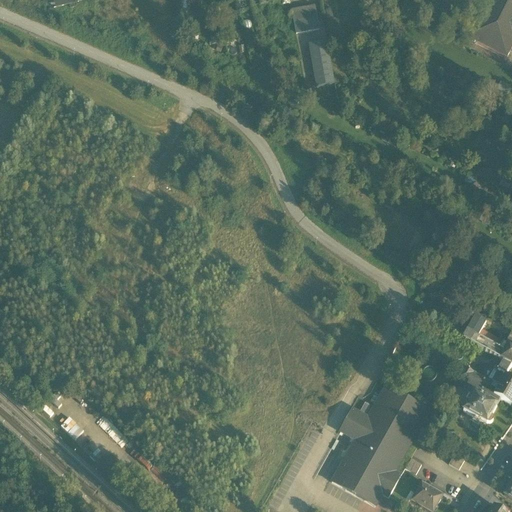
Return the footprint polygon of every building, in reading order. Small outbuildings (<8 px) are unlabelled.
[(93,0),(43,0),(47,11),(69,6),(76,4),(93,0)] [(116,0),(124,31),(157,23),(160,34),(177,30),(170,0),(116,0)] [(477,44),(506,59),(511,47),(511,0),(483,0),(465,38),(477,44)] [(291,11),(293,23),(317,18),(314,7),(291,11)] [(317,18),(293,23),(295,34),(319,30),(317,18)] [(257,34),(247,36),(250,47),(259,46),(257,34)] [(477,44),(465,38),(461,46),(473,52),(477,44)] [(326,41),(308,45),(316,88),(334,85),(326,41)] [(500,83),(497,91),(506,95),(509,87),(500,83)] [(477,272),(471,283),(492,295),(498,284),(477,272)] [(465,294),(471,283),(459,277),(453,287),(465,294)] [(463,340),(500,361),(504,354),(477,339),(486,324),(475,318),(463,340)] [(508,347),(504,354),(500,361),(503,363),(511,368),(511,366),(511,335),(511,336),(505,346),(508,347)] [(503,363),(497,373),(505,377),(505,378),(511,368),(503,363)] [(459,379),(468,384),(500,402),(510,408),(511,405),(511,381),(505,378),(505,377),(500,386),(496,393),(490,390),(492,386),(478,379),(479,377),(465,369),(459,379)] [(492,382),(500,386),(505,377),(497,373),(492,382)] [(464,391),(473,396),(473,395),(496,408),(500,402),(468,384),(464,391)] [(378,504),(382,497),(395,475),(429,414),(385,389),(367,420),(355,442),(331,484),(345,492),(348,487),(377,504),(378,504)] [(496,408),(473,395),(473,396),(469,403),(468,403),(463,413),(486,426),(487,425),(488,425),(490,425),(491,424),(492,423),(493,421),(493,419),(492,418),(491,417),(496,408)] [(349,439),(355,442),(367,420),(352,411),(340,434),(343,436),(344,434),(350,437),(349,439)] [(448,466),(459,472),(465,462),(454,456),(448,466)] [(405,471),(415,477),(421,467),(411,461),(405,471)] [(401,478),(395,475),(382,497),(388,500),(389,498),(401,478)] [(375,508),(377,504),(348,487),(345,492),(375,508)] [(434,511),(442,499),(421,487),(415,497),(411,504),(418,508),(424,511),(434,511)] [(406,501),(411,504),(415,497),(410,494),(406,501)]
